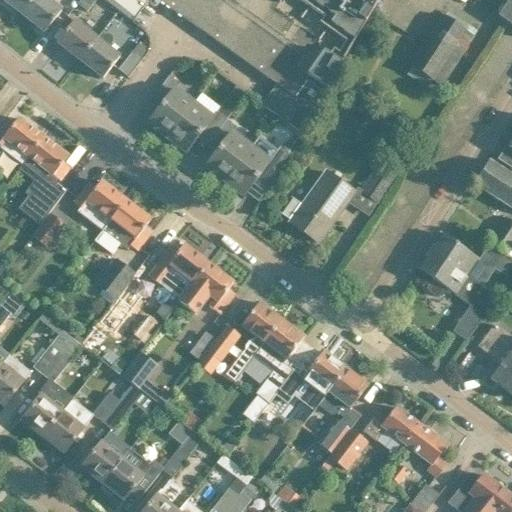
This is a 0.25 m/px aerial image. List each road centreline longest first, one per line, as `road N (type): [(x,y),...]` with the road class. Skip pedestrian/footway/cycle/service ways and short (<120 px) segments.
road 1 (residential): [(0,56),(360,326)]
road 2 (residential): [(511,95),(360,326)]
road 3 (residential): [(360,326),(511,445)]
